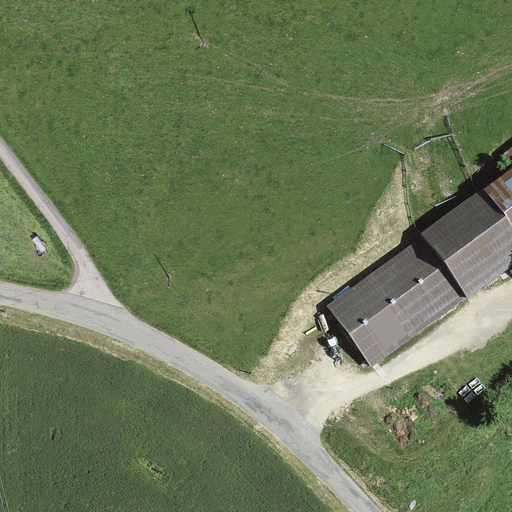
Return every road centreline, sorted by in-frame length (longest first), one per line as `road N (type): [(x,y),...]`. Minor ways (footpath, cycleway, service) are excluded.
road 1 (unclassified): [(363,511),(274,414),(108,314)]
road 2 (unclassified): [(108,314),(85,262),(0,147)]
